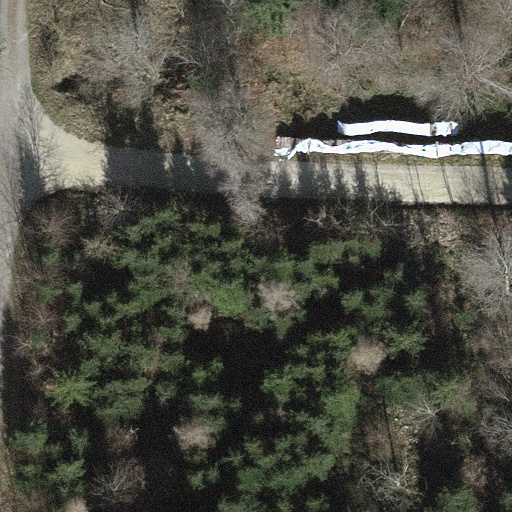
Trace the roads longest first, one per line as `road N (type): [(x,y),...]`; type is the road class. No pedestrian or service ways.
road 1 (track): [(14,121),(84,165),(511,186)]
road 2 (track): [(19,0),(0,317)]
